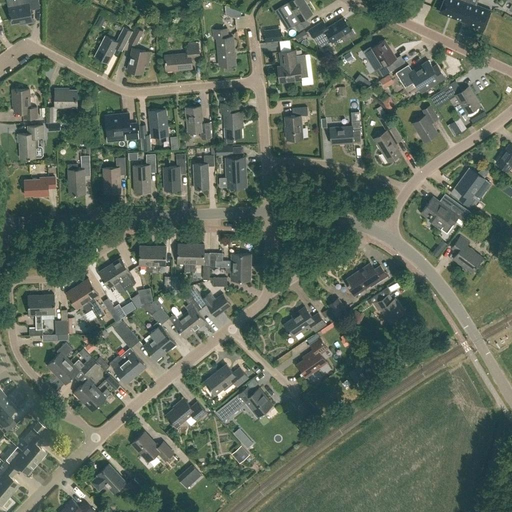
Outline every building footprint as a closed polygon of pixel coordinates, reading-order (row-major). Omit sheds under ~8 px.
[(40,7),(38,0),(23,0),(24,4),(9,6),(12,22),(25,19),(26,22),(35,21),(33,12),(31,12),(31,9),(40,7)] [(313,13),(304,0),(291,0),(287,2),(299,21),(283,31),(288,38),(310,24),(306,17),(313,13)] [(443,0),(439,11),(463,20),(469,2),(470,0),(443,0)] [(470,0),(469,2),(463,20),(466,22),(465,25),(482,31),(490,10),(476,5),(477,0),(470,0)] [(240,11),(225,6),(226,14),(232,17),(236,16),(237,29),(245,28),(244,16),(240,16),(240,11)] [(151,26),(160,26),(160,16),(151,16),(151,26)] [(327,27),(323,21),(309,30),(313,36),(320,47),(331,41),(332,42),(341,36),(344,41),(355,34),(352,28),(351,29),(343,17),(327,27)] [(132,31),(124,27),(117,41),(105,35),(95,55),(108,62),(117,46),(122,49),(132,31)] [(143,31),(136,27),(128,42),(136,46),(143,31)] [(228,37),(228,29),(213,30),(214,39),(217,38),(220,66),(235,64),(233,36),(228,37)] [(396,58),(385,39),(371,48),(383,66),(378,69),(382,76),(394,69),(390,62),(396,58)] [(199,58),(198,44),(188,45),(188,53),(165,55),(166,70),(192,68),(191,59),(199,58)] [(150,51),(133,47),(128,69),(142,72),(144,65),(147,66),(150,51)] [(302,55),(296,55),(295,49),(280,51),(281,65),(277,66),(279,82),(302,79),(300,63),(304,63),(302,55)] [(433,67),(429,60),(412,70),(409,65),(396,73),(405,88),(415,81),(422,92),(445,77),(437,65),(433,67)] [(387,89),(397,83),(392,74),(382,80),(387,89)] [(462,90),(455,80),(443,88),(449,98),(455,95),(467,114),(481,105),(469,86),(462,90)] [(62,90),(62,88),(54,89),(55,106),(77,106),(76,90),(62,90)] [(30,107),(29,89),(13,89),(13,100),(14,100),(15,112),(24,112),(24,118),(37,117),(37,107),(30,107)] [(384,101),(390,110),(398,105),(392,96),(384,101)] [(226,137),(226,142),(234,142),(233,137),(242,137),(241,123),(243,123),(242,111),(236,111),(236,103),(221,104),(222,114),(225,114),(226,137)] [(438,118),(430,105),(423,110),(425,114),(412,122),(424,142),(438,133),(431,122),(438,118)] [(203,123),(201,106),(186,107),(188,132),(201,131),(202,138),(211,137),(209,122),(203,123)] [(308,115),(307,107),(292,108),(293,116),(285,116),(286,140),(302,138),(301,115),(308,115)] [(169,135),(166,109),(149,111),(152,137),(169,135)] [(106,133),(125,132),(126,139),(138,137),(137,122),(129,123),(128,112),(120,113),(120,115),(105,116),(106,133)] [(401,138),(384,112),(378,117),(386,130),(373,138),(376,142),(384,154),(388,161),(401,153),(394,142),(401,138)] [(482,112),(470,118),(473,123),(484,116),(482,112)] [(459,129),(466,125),(462,118),(455,122),(459,129)] [(361,141),(359,120),(351,120),(352,126),(330,128),(332,144),(361,141)] [(147,134),(146,124),(139,125),(142,150),(152,149),(150,134),(147,134)] [(36,157),(41,157),(43,155),(43,147),(41,146),(39,146),(38,138),(44,138),(43,125),(28,125),(28,133),(18,133),(19,142),(20,142),(21,157),(28,157),(36,157)] [(511,146),(509,144),(496,162),(508,171),(511,165),(511,146)] [(233,154),(232,145),(216,145),(216,155),(233,154)] [(156,172),(155,154),(146,154),(147,164),(133,165),(135,191),(151,190),(150,172),(156,172)] [(90,175),(89,155),(81,155),(82,168),(78,168),(78,163),(68,164),(68,169),(69,194),(85,193),(84,176),(90,175)] [(214,165),(214,155),(204,155),(204,163),(194,163),(195,188),(208,188),(207,165),(214,165)] [(125,174),(125,157),(116,157),(116,167),(103,167),(105,192),(120,192),(119,174),(125,174)] [(242,169),(246,169),(245,157),(226,157),(226,177),(220,178),(220,186),(227,186),(227,187),(234,187),(234,186),(242,186),(242,169)] [(186,173),(185,158),(176,158),(177,166),(164,167),(165,190),(180,189),(180,173),(186,173)] [(484,178),(471,169),(457,188),(463,192),(459,197),(471,206),(476,198),(471,194),(484,178)] [(55,187),(55,176),(40,177),(40,178),(25,179),(25,195),(38,194),(38,195),(49,195),(48,188),(55,187)] [(470,212),(447,195),(442,202),(433,196),(421,212),(429,217),(431,215),(436,218),(433,222),(440,227),(446,219),(452,224),(457,217),(463,222),(470,212)] [(470,242),(460,235),(452,247),(458,251),(453,258),(461,264),(462,263),(472,271),(477,264),(476,264),(482,257),(467,246),(470,242)] [(185,271),(190,271),(191,244),(178,244),(177,263),(185,263),(185,271)] [(204,244),(191,244),(190,271),(195,271),(195,263),(203,264),(204,244)] [(146,272),(152,272),(152,246),(139,245),(139,265),(146,265),(146,272)] [(166,246),(152,246),(152,272),(157,272),(157,265),(165,265),(166,246)] [(436,247),(432,252),(437,256),(441,251),(436,247)] [(209,266),(226,266),(250,267),(251,254),(231,253),(231,260),(216,260),(216,252),(210,252),(209,266)] [(135,280),(121,257),(110,264),(124,287),(135,280)] [(374,269),(370,263),(345,279),(355,294),(370,284),(372,286),(387,275),(380,265),(374,269)] [(124,287),(110,264),(98,271),(109,288),(114,284),(122,295),(119,297),(123,302),(131,297),(124,287)] [(250,280),(250,267),(226,266),(226,272),(231,272),(231,280),(250,280)] [(137,268),(133,270),(138,281),(142,279),(137,268)] [(177,277),(165,276),(164,290),(177,291),(177,277)] [(88,278),(77,285),(98,318),(105,314),(94,297),(99,294),(88,278)] [(77,285),(66,292),(77,309),(83,305),(87,312),(92,309),(98,318),(77,285)] [(188,289),(196,300),(201,296),(193,285),(188,289)] [(390,292),(387,287),(367,300),(369,304),(377,299),(378,301),(374,303),(378,310),(381,308),(390,323),(398,317),(397,316),(405,312),(395,298),(393,299),(389,293),(390,292)] [(153,301),(150,288),(138,290),(141,303),(153,301)] [(196,300),(188,289),(183,293),(192,304),(196,300)] [(231,304),(222,293),(213,300),(208,293),(202,298),(215,316),(231,304)] [(41,295),(42,314),(55,314),(54,294),(41,295)] [(42,329),(42,314),(41,295),(28,295),(29,315),(36,314),(36,329),(29,329),(29,335),(42,335),(43,341),(58,341),(58,334),(62,334),(61,320),(55,321),(56,334),(42,335),(42,329)] [(108,297),(108,298),(121,318),(126,315),(119,303),(114,306),(108,297)] [(339,297),(328,304),(337,317),(347,310),(339,297)] [(116,321),(121,318),(108,298),(103,301),(116,321)] [(183,314),(195,329),(206,321),(194,306),(183,314)] [(312,316),(305,306),(295,313),(296,315),(284,324),(292,336),(310,324),(315,331),(326,323),(318,312),(312,316)] [(156,310),(165,321),(169,317),(161,307),(156,310)] [(153,336),(153,337),(165,351),(175,343),(163,328),(160,325),(165,321),(156,310),(151,314),(157,321),(153,324),(156,327),(150,332),(153,336)] [(361,324),(367,316),(358,310),(353,318),(361,324)] [(195,329),(183,314),(173,322),(185,337),(195,329)] [(67,320),(61,320),(62,334),(68,334),(68,333),(73,333),(72,324),(67,324),(67,320)] [(123,321),(118,325),(134,344),(139,340),(123,321)] [(130,348),(134,344),(118,325),(114,329),(130,348)] [(99,340),(94,337),(88,343),(93,347),(99,340)] [(165,351),(153,337),(143,345),(155,360),(165,351)] [(328,348),(320,337),(310,344),(313,349),(307,354),(308,356),(297,363),(306,376),(327,361),(321,353),(328,348)] [(46,364),(56,374),(70,360),(64,355),(72,347),(65,341),(56,350),(59,352),(46,364)] [(119,354),(136,374),(146,366),(130,348),(120,356),(119,354)] [(136,374),(119,354),(110,362),(114,367),(113,368),(125,383),(136,374)] [(79,378),(96,361),(95,360),(91,356),(83,363),(78,358),(73,363),(70,360),(56,374),(65,383),(75,373),(79,378)] [(95,360),(96,361),(100,365),(105,370),(109,366),(99,356),(95,360)] [(100,365),(96,361),(79,378),(83,382),(73,392),(83,401),(97,387),(93,383),(95,382),(89,376),(100,365)] [(233,371),(226,363),(205,380),(215,393),(232,380),(236,385),(248,376),(240,366),(233,371)] [(119,384),(109,374),(105,378),(115,388),(119,384)] [(253,392),(248,385),(237,394),(244,403),(247,400),(259,414),(272,403),(259,387),(253,392)] [(102,393),(97,387),(83,401),(92,410),(110,392),(107,388),(102,393)] [(16,407),(7,396),(0,401),(0,423),(3,427),(13,418),(9,414),(16,407)] [(191,406),(184,397),(177,403),(178,404),(166,414),(177,426),(192,413),(197,419),(206,412),(197,401),(191,406)] [(132,416),(131,425),(140,427),(141,418),(132,416)] [(16,424),(12,419),(4,427),(8,432),(16,424)] [(28,443),(22,450),(37,463),(46,452),(38,446),(43,440),(31,430),(24,439),(28,443)] [(158,446),(144,431),(132,442),(148,460),(157,451),(165,459),(173,452),(163,441),(158,446)] [(6,464),(16,472),(20,467),(27,474),(37,463),(22,450),(13,461),(10,459),(6,464)] [(88,481),(98,470),(89,462),(80,473),(88,481)] [(125,480),(109,463),(97,474),(98,475),(91,481),(99,489),(106,483),(114,491),(125,480)] [(0,476),(0,486),(10,494),(19,483),(11,477),(16,472),(6,464),(0,470),(0,474),(1,476),(0,476)] [(202,475),(192,464),(178,477),(187,488),(195,481),(197,483),(202,478),(200,476),(202,475)] [(143,488),(133,478),(126,484),(136,494),(143,488)] [(10,494),(0,486),(0,504),(1,505),(10,494)] [(79,505),(72,498),(65,505),(66,506),(60,511),(93,511),(95,510),(85,500),(79,505)]
